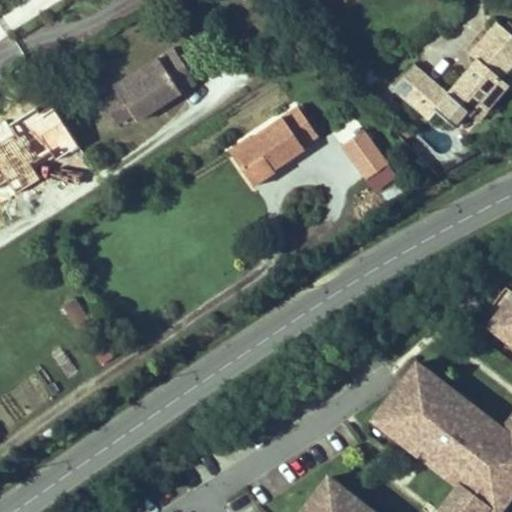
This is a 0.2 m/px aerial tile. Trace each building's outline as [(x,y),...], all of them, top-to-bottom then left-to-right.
[(464,74),(448,93),(414,65),(393,89),(417,110),(424,101),(435,110),(454,126),(467,112),(471,115),(480,105),(487,111),(508,86),(500,79),(511,64),(511,34),(497,22),(471,53),(478,59),(472,65),(477,70),(470,78),(464,74)] [(163,104),(196,83),(174,48),(115,86),(119,93),(132,114),(137,121),(157,108),(154,103),(160,99),(163,104)] [(472,65),(464,74),(470,78),(477,70),(472,65)] [(117,124),(132,114),(119,93),(104,102),(117,124)] [(154,103),(157,108),(163,104),(160,99),(154,103)] [(424,101),(417,110),(428,119),(435,110),(424,101)] [(480,105),(471,115),(478,122),(487,111),(480,105)] [(274,170),(305,148),(303,146),(319,136),(298,106),(252,137),(251,136),(229,150),(254,186),(276,171),(274,170)] [(377,148),(364,129),(342,145),(355,164),(377,148)] [(367,179),(389,163),(377,148),(355,164),(367,179)] [(511,297),(490,326),(511,343),(511,297)] [(77,298),(63,305),(74,328),(89,321),(77,298)] [(511,418),(503,430),(467,401),(460,409),(433,388),(439,380),(417,363),(381,410),(395,420),(387,430),(459,486),(442,508),(446,511),(484,511),(487,508),(492,511),(498,511),(511,494),(511,418)] [(467,401),(439,380),(433,388),(460,409),(467,401)] [(395,420),(381,410),(374,419),(387,430),(395,420)] [(357,511),(344,502),(351,494),(329,477),(301,511),(357,511)] [(373,511),(351,494),(344,502),(357,511),(373,511)]
